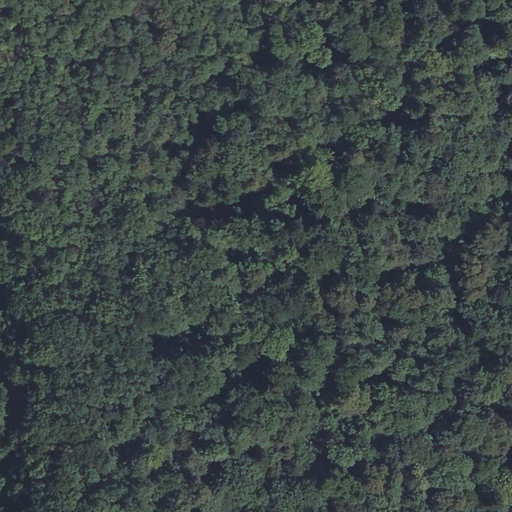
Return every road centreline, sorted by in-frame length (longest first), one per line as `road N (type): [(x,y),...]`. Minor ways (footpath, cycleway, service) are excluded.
road 1 (track): [(485,511),(226,342),(138,255),(92,223),(43,208),(9,207),(0,217)]
road 2 (track): [(173,511),(30,384)]
